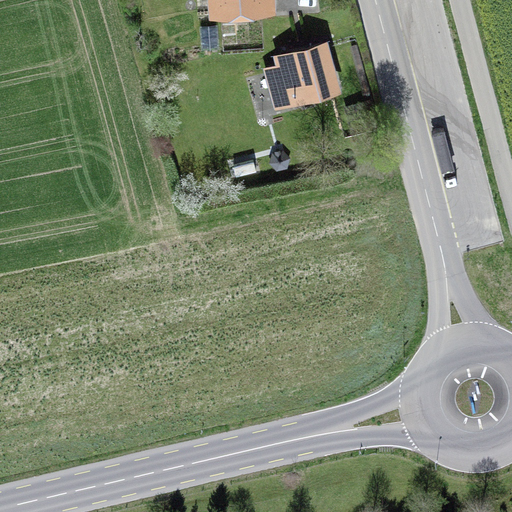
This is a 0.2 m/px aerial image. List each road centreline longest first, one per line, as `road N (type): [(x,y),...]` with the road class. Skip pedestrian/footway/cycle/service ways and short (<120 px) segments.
road 1 (primary): [(0,509),(334,429)]
road 2 (unclassified): [(445,275),(374,0)]
